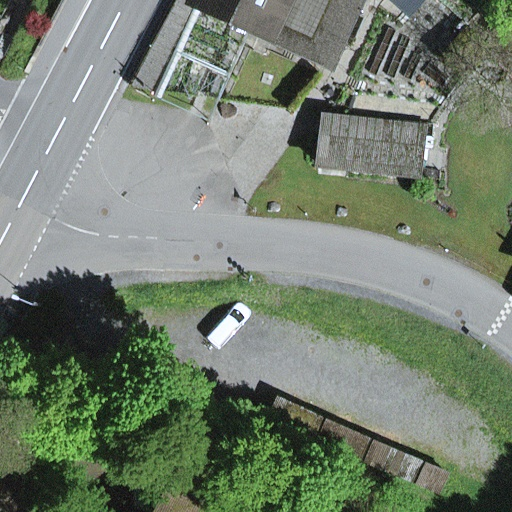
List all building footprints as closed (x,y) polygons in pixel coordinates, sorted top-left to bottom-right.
[(185,0),(173,0),(134,87),(154,96),(196,5),(194,4),(185,0)] [(195,0),(194,4),(196,5),(331,67),(361,0),(195,0)] [(394,0),(409,13),(420,0),(394,0)] [(466,34),(445,60),(465,77),(486,51),(466,34)] [(325,118),(319,165),(420,176),(425,129),(325,118)] [(188,511),(173,503),(167,511),(188,511)]
